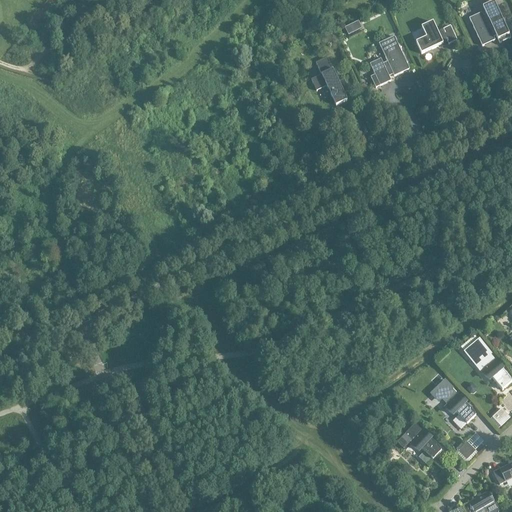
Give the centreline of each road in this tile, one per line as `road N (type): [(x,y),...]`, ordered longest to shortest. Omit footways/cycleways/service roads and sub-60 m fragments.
road 1 (tertiary): [(77,326),(188,266),(511,123)]
road 2 (tertiary): [(169,511),(77,326)]
